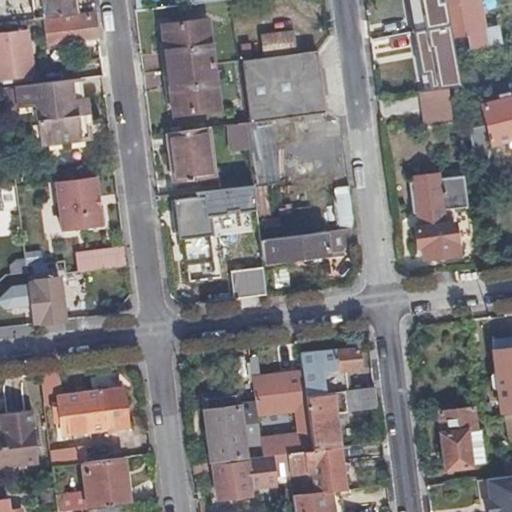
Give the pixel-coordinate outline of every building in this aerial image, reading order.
[(33,0),(36,21),(44,21),(47,20),(76,16),(73,0),(33,0)] [(136,2),(137,10),(155,8),(155,2),(154,0),(136,2)] [(423,0),(436,75),(459,71),(456,53),(455,47),(453,38),(445,0),(423,0)] [(498,48),(502,47),(498,28),(486,29),(481,0),(445,0),(453,38),(468,36),(471,51),(493,48),(498,48)] [(50,45),(100,39),(97,14),(76,16),(47,20),(50,45)] [(209,22),(164,28),(175,117),(219,111),(209,22)] [(0,81),(37,76),(32,31),(0,35),(0,81)] [(263,59),(298,55),(295,34),(261,38),(263,59)] [(255,188),(279,185),(271,123),(326,117),(318,54),(244,64),(252,126),(247,127),(250,150),(255,188)] [(90,140),(85,101),(81,102),(78,81),(17,88),(20,106),(20,111),(37,109),(41,146),(90,140)] [(449,121),(445,90),(415,94),(419,125),(449,121)] [(493,146),(493,147),(511,141),(511,99),(511,100),(510,95),(500,98),(501,103),(484,107),(487,122),(469,126),(473,151),(493,146)] [(250,150),(247,127),(230,129),(233,153),(250,150)] [(207,131),(171,136),(178,185),(213,180),(207,131)] [(473,151),(476,165),(490,163),(493,147),(493,146),(473,151)] [(64,233),(103,228),(97,178),(58,183),(64,233)] [(237,223),(259,220),(255,188),(216,193),(217,203),(225,202),(226,208),(235,207),(237,223)] [(351,231),(355,230),(351,190),(337,192),(342,232),(351,231)] [(451,192),(414,197),(418,231),(416,231),(418,249),(423,250),(425,262),(460,257),(456,226),(455,226),(451,192)] [(205,200),(175,203),(180,237),(184,237),(188,265),(223,260),(220,233),(209,235),(205,200)] [(342,255),(354,254),(351,231),(342,232),(261,242),(264,261),(308,257),(308,259),(327,257),(328,263),(343,261),(342,255)] [(128,267),(125,249),(77,256),(79,274),(128,267)] [(236,302),(268,297),(265,270),(232,274),(236,302)] [(33,306),(35,326),(66,323),(61,280),(35,283),(36,285),(30,286),(30,288),(14,290),(1,303),(5,310),(33,306)] [(503,414),(511,412),(511,341),(494,344),(503,414)] [(286,374),(289,377),(304,375),(302,357),(301,349),(283,351),(286,374)] [(304,375),(304,381),(306,398),(348,393),(347,374),(361,371),(359,351),(302,357),(304,375)] [(259,360),(251,361),(258,417),(270,416),(308,411),(306,398),(304,381),(290,383),(289,377),(261,380),(259,360)] [(110,433),(130,430),(125,392),(62,400),(60,383),(58,383),(57,374),(42,377),(46,407),(53,406),(54,418),(55,417),(57,438),(109,430),(110,433)] [(378,409),(376,390),(348,393),(306,398),(308,411),(309,417),(378,409)] [(207,413),(214,466),(247,461),(241,409),(207,413)] [(447,472),(473,468),(469,434),(478,433),(475,411),(440,415),(447,472)] [(0,470),(41,467),(34,414),(3,417),(5,436),(0,436),(0,470)] [(258,417),(264,460),(275,458),(270,416),(258,417)] [(313,453),(340,450),(337,420),(309,423),(311,436),(313,453)] [(469,434),(473,468),(488,466),(484,432),(478,433),(469,434)] [(305,454),(313,453),(311,436),(303,437),(305,454)] [(295,499),(296,511),(333,511),(331,494),(346,492),(340,450),(313,453),(305,454),(289,456),(291,475),(315,473),(318,496),(295,499)] [(82,465),(88,464),(87,451),(52,456),(54,468),(82,465)] [(279,487),(275,458),(264,460),(247,461),(214,466),(219,502),(251,498),(250,490),(279,487)] [(83,511),(131,506),(125,459),(88,464),(82,465),(86,494),(57,498),(59,511),(83,511)] [(511,511),(511,478),(510,479),(488,481),(491,502),(492,511),(511,511)] [(0,511),(11,511),(10,502),(0,503),(0,501),(0,511)]
